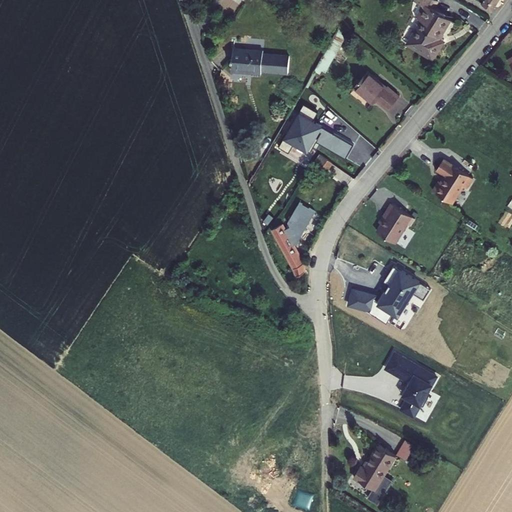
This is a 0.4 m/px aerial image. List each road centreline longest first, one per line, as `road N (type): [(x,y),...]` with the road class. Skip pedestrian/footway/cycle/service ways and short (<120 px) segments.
road 1 (residential): [(319,308),(323,252),(341,215),(511,2)]
road 2 (residential): [(183,0),(266,254),(285,290),(319,308)]
road 3 (residential): [(319,308),(325,482)]
